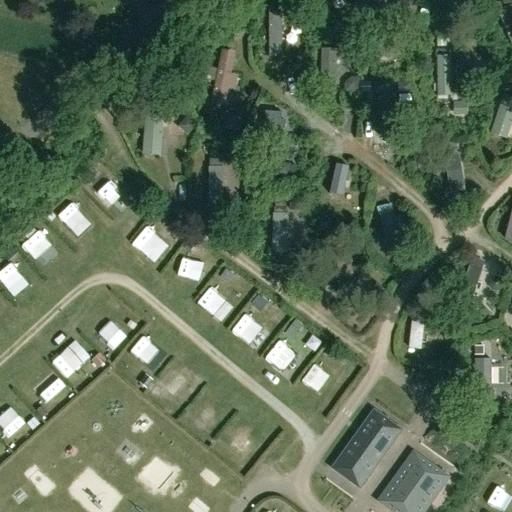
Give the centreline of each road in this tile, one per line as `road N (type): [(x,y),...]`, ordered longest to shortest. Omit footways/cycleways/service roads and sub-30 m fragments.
road 1 (track): [(0,359),(84,284),(120,279),(297,423),(318,451)]
road 2 (unclassified): [(177,0),(0,157)]
road 3 (track): [(459,232),(278,86)]
